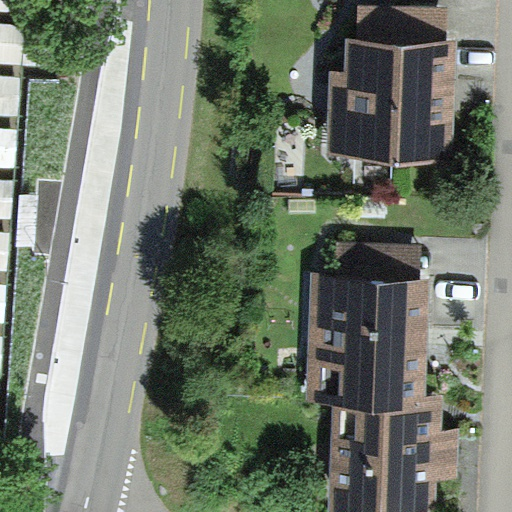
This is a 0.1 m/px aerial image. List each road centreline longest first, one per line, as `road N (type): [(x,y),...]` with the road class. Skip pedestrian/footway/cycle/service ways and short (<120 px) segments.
road 1 (tertiary): [(84,511),(142,230),(172,0)]
road 2 (residential): [(496,511),(511,181)]
